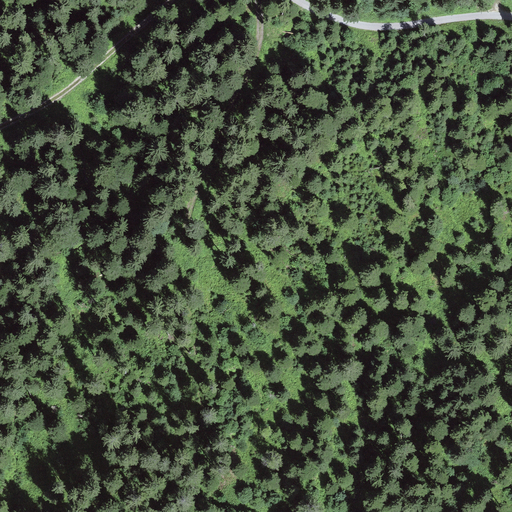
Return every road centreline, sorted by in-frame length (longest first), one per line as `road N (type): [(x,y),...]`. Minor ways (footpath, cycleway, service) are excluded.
road 1 (track): [(296,0),(353,24),(511,17)]
road 2 (track): [(170,0),(58,97),(0,127)]
